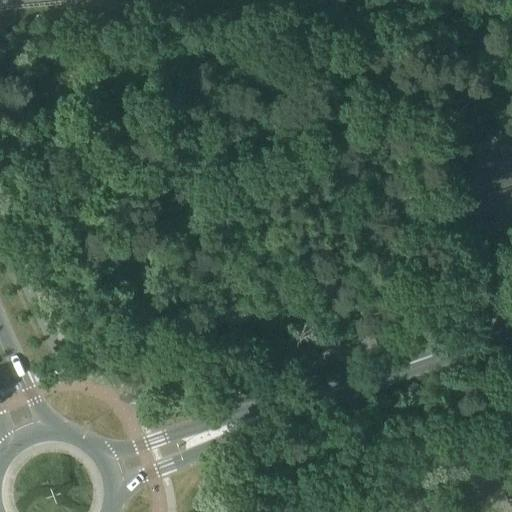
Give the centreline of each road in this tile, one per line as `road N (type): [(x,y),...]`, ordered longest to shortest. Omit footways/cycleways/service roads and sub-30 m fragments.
road 1 (secondary): [(114,501),(150,472),(376,375)]
road 2 (secondary): [(376,375),(103,459)]
road 3 (residential): [(349,511),(486,465)]
road 4 (secondary): [(511,327),(376,375)]
road 5 (secondary): [(56,435),(0,326)]
